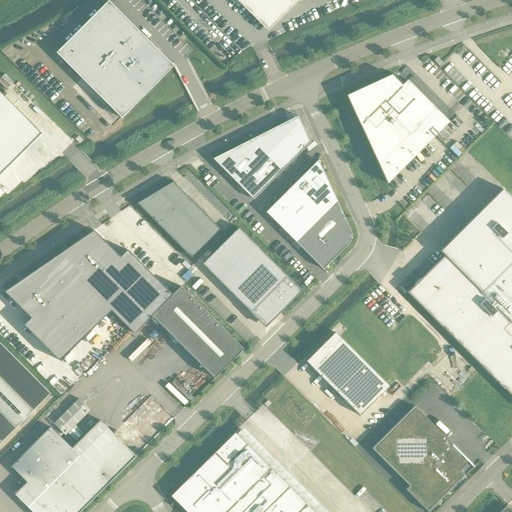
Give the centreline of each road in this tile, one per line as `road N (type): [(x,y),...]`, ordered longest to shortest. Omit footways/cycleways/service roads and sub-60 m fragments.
road 1 (unclassified): [(140,479),(371,240),(299,78)]
road 2 (unclassified): [(299,78),(101,184),(0,252)]
road 3 (unclassified): [(502,0),(299,78)]
